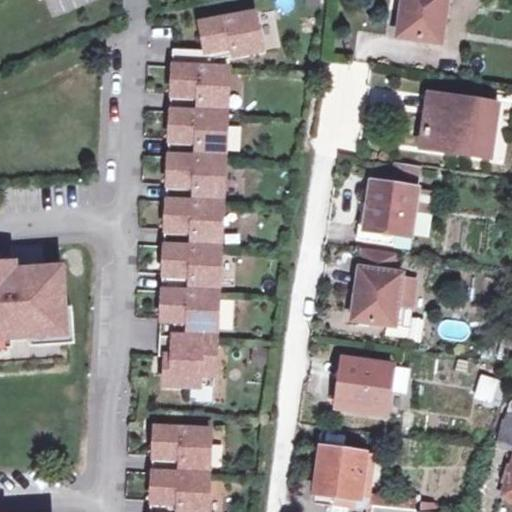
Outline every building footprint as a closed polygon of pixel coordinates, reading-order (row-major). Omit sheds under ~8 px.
[(402,0),(397,37),(438,43),(445,0),(402,0)] [(205,52),(173,51),(172,68),(174,68),(213,70),(214,60),(261,52),(255,16),(201,25),(204,41),(208,41),(210,51),(205,52)] [(213,70),(174,68),(173,85),(177,85),(177,96),(172,96),(170,95),(170,113),(171,113),(210,115),(210,107),(226,108),(228,71),(213,70)] [(429,99),(422,145),(486,155),(493,109),(429,99)] [(210,115),(171,113),(170,129),(175,130),(175,141),(170,140),(168,140),(168,158),(169,158),(208,160),(208,152),(224,152),(226,115),(210,115)] [(208,160),(169,158),(169,174),(173,175),(173,185),(168,185),(166,185),(165,202),(167,202),(206,204),(206,196),(222,197),(223,160),(208,160)] [(389,187),(369,185),(360,239),(383,244),(384,232),(407,236),(414,190),(413,190),(415,169),(393,165),(391,178),(389,187)] [(371,176),(369,185),(389,187),(391,178),(371,176)] [(206,204),(167,202),(167,219),(171,219),(171,230),(166,230),(164,230),(163,247),(165,247),(204,249),(204,241),(220,242),(221,205),(206,204)] [(204,249),(165,247),(164,264),(169,264),(169,275),(164,275),(162,275),(161,292),(163,292),(202,294),(202,286),(218,287),(219,250),(204,249)] [(413,279),(399,277),(400,273),(390,272),(394,252),(361,247),(351,319),(392,325),(393,322),(395,305),(402,306),(409,307),(413,279)] [(0,336),(64,332),(60,270),(13,273),(12,262),(0,262),(0,336)] [(202,294),(163,292),(162,309),(167,309),(166,320),(162,320),(160,320),(159,337),(200,339),(200,331),(216,331),(217,295),(202,294)] [(400,322),(402,306),(395,305),(393,322),(400,322)] [(511,342),(511,306),(509,306),(497,356),(508,359),(511,342)] [(200,339),(159,337),(158,358),(166,358),(165,386),(212,389),(215,339),(200,339)] [(386,397),(390,366),(344,359),(337,408),(383,415),(386,397)] [(402,368),(390,366),(386,397),(397,399),(402,368)] [(475,397),(489,400),(495,381),(482,377),(475,397)] [(503,384),(495,381),(489,400),(497,403),(503,384)] [(499,441),(511,444),(511,402),(511,403),(510,408),(500,405),(497,414),(504,416),(499,441)] [(152,456),(151,473),(153,474),(192,475),(192,467),(208,468),(210,430),(156,428),(155,445),(159,445),(159,456),(154,456),(152,456)] [(358,506),(365,454),(319,447),(313,494),(339,497),(338,503),(358,506)] [(511,497),(511,466),(503,494),(511,497)] [(192,475),(153,474),(153,490),(157,490),(157,501),(152,501),(150,501),(149,511),(206,511),(207,476),(192,475)] [(374,506),(414,511),(415,505),(415,500),(375,495),(374,506)]
